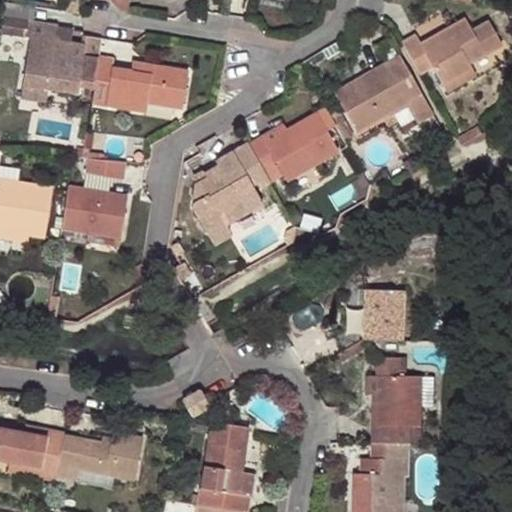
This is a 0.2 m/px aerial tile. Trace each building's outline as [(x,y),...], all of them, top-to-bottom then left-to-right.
[(75,0),(67,0),(65,12),(80,15),(83,1),(75,0)] [(110,0),(119,10),(126,11),(127,0),(110,0)] [(70,42),(71,38),(65,28),(58,27),(58,24),(0,15),(0,32),(30,37),(23,84),(47,88),(77,92),(78,88),(93,90),(98,58),(98,57),(102,38),(85,36),(84,44),(70,42)] [(415,35),(401,42),(418,73),(431,66),(442,85),(472,68),(469,63),(501,44),(488,21),(471,31),(464,18),(420,44),(415,35)] [(417,121),(432,112),(399,54),(386,62),(388,66),(367,78),(364,74),(335,91),(356,130),(406,102),(417,121)] [(93,90),(93,91),(91,103),(145,112),(146,102),(183,109),(188,71),(151,65),(149,74),(130,71),(111,68),(113,59),(98,57),(98,58),(93,90)] [(131,62),(130,71),(149,74),(151,65),(131,62)] [(388,66),(386,62),(364,74),(367,78),(388,66)] [(446,92),(476,75),(472,68),(442,85),(446,92)] [(46,100),(47,88),(23,84),(21,97),(46,100)] [(263,137),(248,145),(267,176),(279,169),(286,181),(338,152),(327,133),(337,127),(326,108),(287,130),(265,142),(263,137)] [(263,137),(265,142),(287,130),(284,125),(263,137)] [(456,139),(460,146),(481,133),(477,127),(456,139)] [(270,182),(267,176),(248,145),(247,143),(215,161),(218,165),(204,173),(206,177),(196,183),(192,206),(208,235),(226,225),(263,204),(252,185),(257,183),(261,188),(270,182)] [(76,148),(74,157),(82,157),(84,149),(76,148)] [(122,179),(125,161),(88,158),(85,173),(111,177),(122,179)] [(0,178),(18,181),(21,168),(0,164),(0,178)] [(82,189),(108,193),(111,177),(85,173),(82,189)] [(0,229),(30,234),(45,236),(53,187),(18,181),(0,178),(0,229)] [(61,229),(80,232),(120,239),(128,196),(108,193),(82,189),(68,186),(61,229)] [(226,225),(208,235),(214,244),(231,235),(226,225)] [(286,230),(284,240),(287,245),(292,241),(296,227),(295,225),(286,230)] [(0,237),(29,242),(30,234),(0,229),(0,237)] [(119,247),(120,239),(80,232),(79,242),(119,247)] [(176,242),(170,246),(176,256),(182,252),(176,242)] [(180,263),(174,267),(181,279),(189,274),(182,262),(180,263)] [(151,280),(141,264),(135,268),(145,284),(151,280)] [(341,352),(363,340),(401,341),(403,291),(365,289),(364,320),(334,337),(341,352)] [(50,295),(46,319),(56,320),(59,297),(50,295)] [(367,348),(363,340),(341,352),(337,354),(341,362),(367,348)] [(405,358),(380,358),(379,377),(378,424),(374,424),(373,444),(400,444),(410,444),(411,426),(421,427),(422,377),(404,376),(405,358)] [(429,375),(429,403),(439,403),(439,375),(429,375)] [(374,395),(374,424),(378,424),(379,377),(368,376),(368,395),(374,395)] [(209,407),(208,403),(199,390),(181,400),(189,414),(191,418),(209,407)] [(210,422),(197,505),(240,511),(247,511),(250,496),(240,494),(244,473),(242,473),(249,428),(210,422)] [(26,426),(25,433),(46,438),(48,430),(26,426)] [(420,444),(421,427),(411,426),(410,444),(420,444)] [(64,435),(64,433),(48,430),(46,438),(25,433),(0,428),(0,459),(8,461),(39,467),(37,477),(55,480),(56,475),(64,435)] [(111,432),(110,437),(109,444),(100,442),(64,435),(56,475),(75,478),(77,469),(135,480),(142,438),(111,432)] [(100,442),(109,444),(110,437),(102,435),(100,442)] [(353,511),(392,511),(392,474),(399,474),(400,475),(400,444),(373,444),(373,458),(362,458),(362,473),(354,473),(353,511)] [(405,475),(410,475),(410,444),(400,444),(400,475),(405,475)] [(6,471),(37,477),(39,467),(8,461),(6,471)] [(240,494),(250,496),(253,475),(244,473),(240,494)] [(392,474),(392,511),(404,511),(405,475),(400,475),(399,474),(392,474)]
